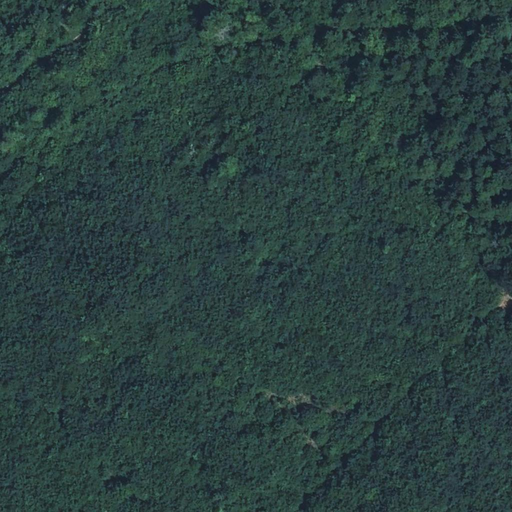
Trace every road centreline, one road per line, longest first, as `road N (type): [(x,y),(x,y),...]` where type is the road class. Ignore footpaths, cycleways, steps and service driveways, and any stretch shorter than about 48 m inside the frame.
road 1 (track): [(0,158),(141,78),(200,58),(309,40)]
road 2 (track): [(309,40),(470,21),(511,0)]
